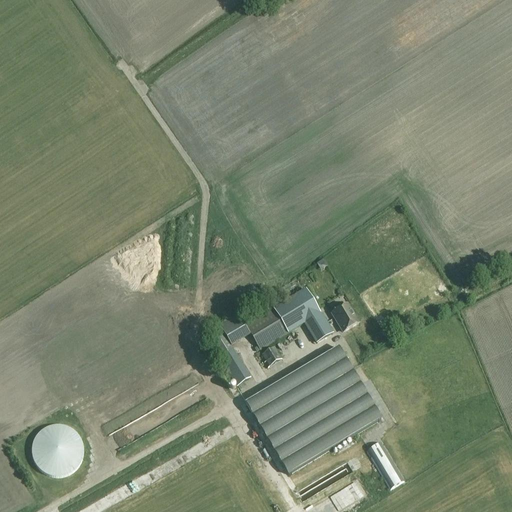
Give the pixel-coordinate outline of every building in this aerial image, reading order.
[(246,327),(260,351),(303,325),(315,346),(333,335),(306,291),(246,327)] [(347,305),(331,315),(343,334),(359,324),(347,305)] [(251,337),(246,327),(238,315),(218,327),(231,349),(251,337)] [(253,386),(231,352),(221,336),(209,343),(241,394),(253,386)] [(274,349),(263,356),(271,369),(282,362),(274,349)] [(330,355),(246,405),(263,432),(289,477),(382,422),(339,350),(330,355)] [(162,405),(154,408),(160,421),(168,417),(162,405)] [(87,434),(94,429),(91,424),(84,429),(87,434)] [(84,456),(84,450),(82,443),(78,437),(73,433),(68,429),(61,428),(54,428),(48,430),(42,433),(37,438),(34,444),(32,450),(32,457),(34,463),(38,469),(43,474),(48,477),(55,479),(62,479),(68,477),(74,474),(79,469),(82,463),(84,456)]
